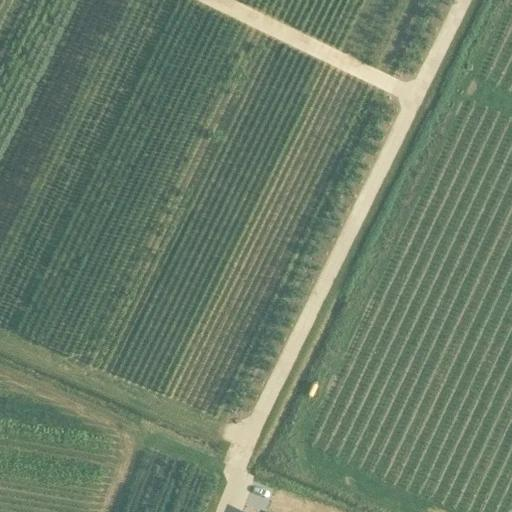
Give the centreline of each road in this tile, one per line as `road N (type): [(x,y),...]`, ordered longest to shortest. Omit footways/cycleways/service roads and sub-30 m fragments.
road 1 (track): [(0,339),(245,441)]
road 2 (track): [(390,89),(207,0)]
